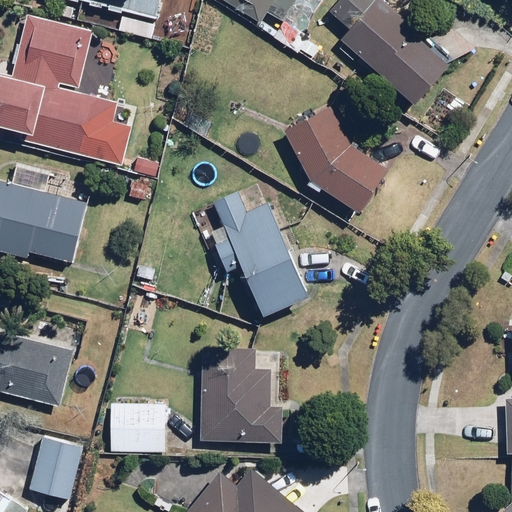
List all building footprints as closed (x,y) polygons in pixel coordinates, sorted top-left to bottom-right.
[(78,0),(126,12),(162,20),(166,0),(78,0)] [(225,0),(262,23),(269,11),(287,22),(301,0),(225,0)] [(423,28),(391,0),(340,0),(332,9),(353,28),(345,37),(421,104),(454,65),(418,33),(423,28)] [(94,27),(31,13),(17,76),(0,71),(0,126),(3,127),(0,137),(127,166),(136,126),(118,122),(123,100),(80,90),(94,27)] [(158,23),(123,16),(120,33),(155,40),(158,23)] [(335,106),(288,132),(317,183),(365,214),(395,168),(355,142),(335,106)] [(14,181),(0,177),(0,251),(32,259),(33,253),(74,263),(89,204),(50,194),(56,170),(19,160),(14,181)] [(230,271),(246,264),(268,312),(276,308),(286,331),(314,319),(305,299),(316,294),(274,199),(250,210),(240,188),(213,200),(228,232),(215,237),(230,271)] [(18,288),(0,283),(0,391),(61,407),(76,351),(0,332),(0,304),(13,308),(18,288)] [(259,345),(206,344),(203,440),(284,442),(286,402),(274,401),(275,367),(258,366),(259,345)] [(170,399),(112,398),(111,442),(169,443),(170,399)] [(75,496),(87,445),(46,435),(34,487),(75,496)] [(228,462),(218,474),(184,511),(323,511),(265,462),(249,480),(228,462)] [(0,511),(2,511),(15,493),(0,483),(0,511)] [(511,511),(511,498),(496,511),(511,511)]
